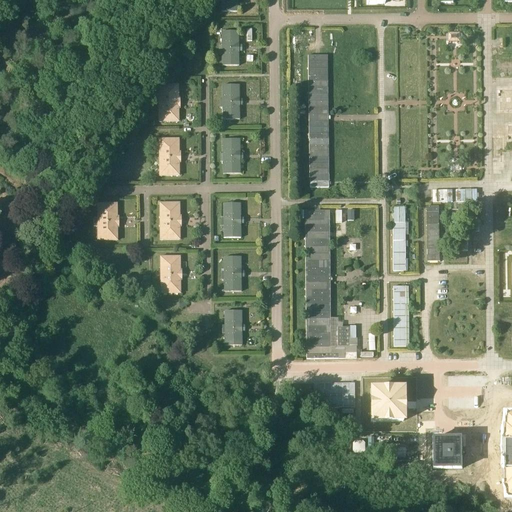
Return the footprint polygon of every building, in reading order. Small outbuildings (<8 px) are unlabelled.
[(238,0),(218,0),(218,1),(221,1),(222,13),(239,12),(238,0)] [(242,46),(239,46),(238,32),(221,33),(222,47),(219,47),(219,55),(222,55),(222,67),(239,67),(239,53),(242,53),(242,46)] [(327,56),(308,57),(309,182),(309,189),(328,189),(328,182),(329,182),(327,56)] [(495,77),(511,77),(511,57),(495,58),(495,77)] [(180,98),(179,98),(179,85),(158,86),(158,123),(179,123),(179,110),(180,110),(180,98)] [(239,107),(243,106),(243,100),(239,100),(239,86),(222,86),(222,101),(219,101),(219,109),(222,109),(223,121),(240,120),(239,107)] [(511,124),(493,124),(493,160),(499,160),(499,148),(502,148),(502,155),(511,154),(511,87),(497,88),(497,112),(511,112),(511,124)] [(179,139),(158,140),(158,177),(179,177),(179,164),(180,164),(180,153),(179,153),(179,139)] [(239,140),(222,141),(222,155),(219,155),(220,163),(222,163),(223,175),(240,175),(240,161),(243,161),(243,154),(240,154),(239,140)] [(433,203),(453,202),(453,190),(432,191),(433,203)] [(480,201),(480,190),(456,190),(456,202),(480,201)] [(181,216),(180,216),(180,203),(159,204),(159,241),(180,241),(180,228),(181,228),(181,216)] [(118,217),(117,217),(117,204),(96,204),(96,219),(93,219),(93,228),(97,228),(97,242),(118,242),(117,229),(119,229),(118,217)] [(240,204),(223,205),(223,219),(220,219),(220,227),(223,227),(224,239),(241,239),(240,225),(244,225),(244,218),(240,218),(240,204)] [(439,207),(427,207),(428,262),(440,262),(439,207)] [(405,208),(392,208),(393,272),(405,272),(405,208)] [(314,212),(305,212),(306,360),(356,360),(356,353),(344,354),(344,326),(336,326),(336,349),(330,349),(329,212),(322,212),(322,209),(314,209),(314,212)] [(181,270),(180,270),(180,257),(159,257),(160,295),(181,295),(180,282),(181,282),(181,270)] [(240,257),(223,258),(224,272),(221,272),(221,280),(224,280),(224,293),(242,292),(241,278),(245,278),(244,271),(241,272),(240,257)] [(405,287),(393,288),(394,347),(406,347),(405,287)] [(245,326),(242,326),(241,311),(224,312),(225,326),(222,327),(222,334),(225,334),(225,347),(242,346),(242,332),(245,332),(245,326)] [(400,387),(409,387),(409,409),(415,409),(416,379),(400,379),(400,387)] [(319,385),(319,397),(324,397),(324,409),(354,408),(354,384),(319,385)] [(402,391),(372,391),(372,422),(402,421),(402,391)] [(461,440),(432,440),(432,469),(461,469),(461,440)] [(406,458),(406,448),(390,447),(390,457),(406,458)]
